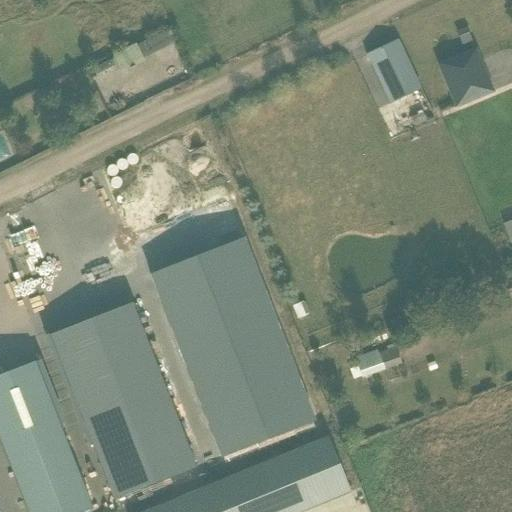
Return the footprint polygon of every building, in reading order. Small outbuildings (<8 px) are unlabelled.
[(168,30),(136,46),(143,59),(175,43),(168,30)] [(390,104),(420,90),(405,59),(406,59),(397,41),(367,55),(376,73),(375,73),(390,104)] [(476,50),(439,65),(457,107),(493,92),(476,50)] [(508,243),(511,241),(511,218),(501,222),(508,243)] [(304,301),(292,306),(297,319),(310,314),(304,301)] [(134,303),(48,331),(104,500),(189,472),(134,303)] [(371,318),(362,320),(364,327),(373,325),(371,318)] [(384,330),(365,337),(369,346),(387,340),(384,330)] [(377,349),(354,358),(361,377),(380,370),(382,370),(384,369),(384,370),(400,364),(394,348),(379,354),(377,349)] [(35,362),(0,375),(0,440),(7,459),(27,511),(84,511),(92,509),(64,437),(35,362)] [(301,511),(350,492),(327,438),(146,511),(301,511)]
